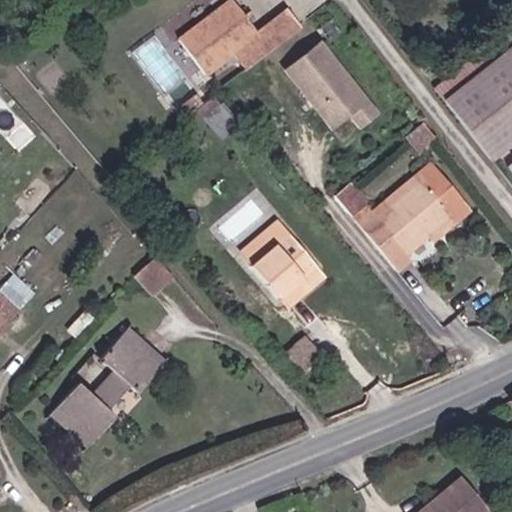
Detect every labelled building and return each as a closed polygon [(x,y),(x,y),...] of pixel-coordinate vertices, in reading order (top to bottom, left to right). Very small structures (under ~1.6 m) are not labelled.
[(232,54),(245,71),(300,28),(286,11),(256,34),(229,0),(176,41),(203,76),(232,54)] [(511,24),(432,88),(490,161),(511,143),(511,24)] [(373,116),(318,45),(285,71),(329,128),(347,115),(357,128),(373,116)] [(197,112),(221,140),(236,127),(213,99),(197,112)] [(420,184),(376,222),(404,256),(426,238),(449,219),(454,225),(469,213),(429,166),(415,178),(420,184)] [(415,178),(371,216),(376,222),(420,184),(415,178)] [(449,219),(426,238),(431,244),(454,225),(449,219)] [(277,301),(316,268),(287,233),(247,266),(277,301)] [(153,259),(132,278),(149,297),(170,278),(153,259)] [(316,268),(277,301),(284,310),(323,276),(316,268)] [(2,284),(0,286),(0,298),(16,314),(24,305),(2,284)] [(0,330),(16,314),(0,298),(0,330)] [(111,373),(90,397),(75,384),(49,414),(87,448),(113,418),(103,408),(124,384),(134,394),(162,363),(123,329),(96,360),(111,373)] [(283,356),(300,376),(319,360),(301,340),(283,356)] [(457,479),(429,502),(434,507),(427,511),(484,511),(485,511),(457,479)] [(417,511),(427,511),(434,507),(429,502),(417,511)]
